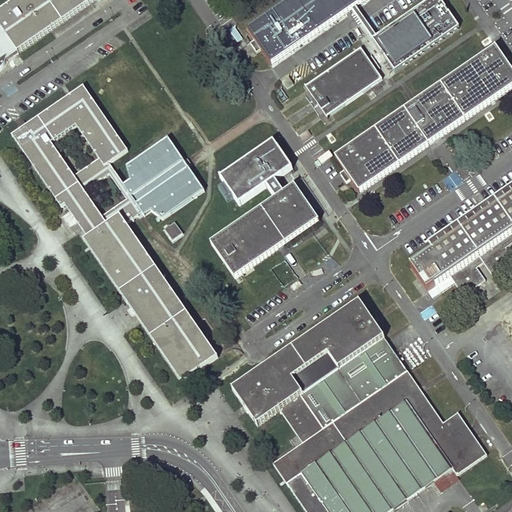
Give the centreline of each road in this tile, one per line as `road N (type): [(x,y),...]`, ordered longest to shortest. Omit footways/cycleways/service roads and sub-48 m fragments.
road 1 (tertiary): [(239,511),(190,451),(165,443),(0,448)]
road 2 (tertiary): [(0,462),(160,455),(185,463),(226,511)]
